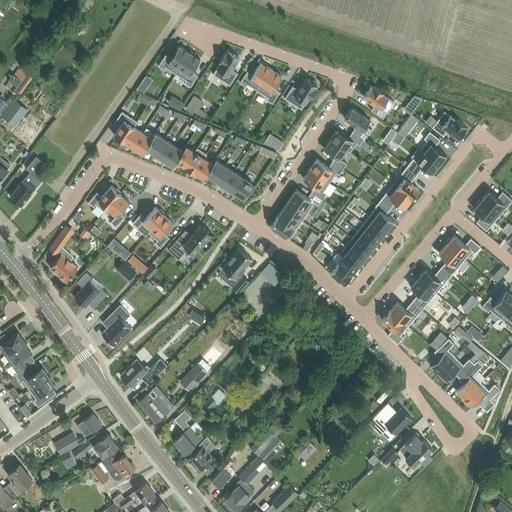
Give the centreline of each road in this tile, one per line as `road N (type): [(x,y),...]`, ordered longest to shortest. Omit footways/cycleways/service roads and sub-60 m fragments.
road 1 (residential): [(184,21),(351,83),(256,227)]
road 2 (residential): [(256,227),(200,192),(107,155),(11,262)]
road 3 (residential): [(343,298),(479,132),(503,150)]
road 4 (residential): [(418,375),(409,386),(454,450),(479,430),(428,386)]
road 5 (secondary): [(203,511),(99,378)]
road 6 (secondary): [(99,378),(11,262)]
road 7 (residential): [(0,271),(81,390)]
road 8 (residential): [(361,318),(454,211)]
road 9 (track): [(472,511),(511,394)]
